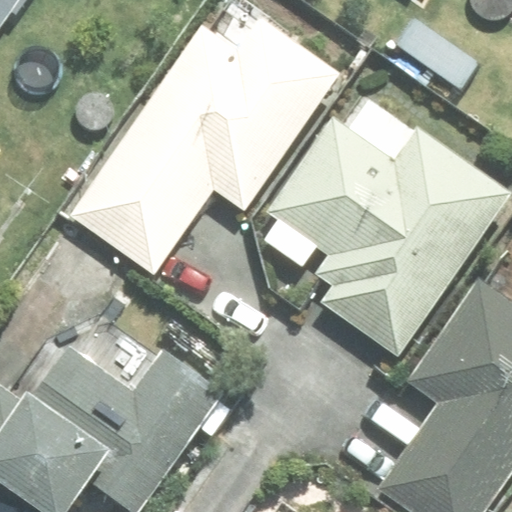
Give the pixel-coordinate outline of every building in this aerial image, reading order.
[(0,0),(0,33),(24,0),(0,0)] [(202,37),(72,220),(157,280),(218,196),(246,216),(340,84),(263,28),(237,63),(202,37)] [(334,294),(322,310),(397,362),(509,204),(419,140),(418,143),(371,110),(351,139),(333,127),(269,219),(330,263),(316,282),(334,294)] [(411,389),(440,411),(380,496),(403,511),(489,511),(511,480),(511,311),(481,289),(411,389)] [(0,395),(0,495),(23,511),(76,511),(92,491),(122,511),(141,511),(219,403),(162,363),(160,366),(128,344),(102,379),(68,354),(25,414),(0,395)]
